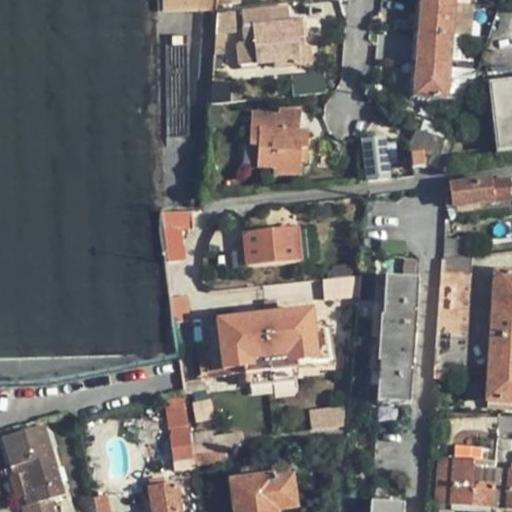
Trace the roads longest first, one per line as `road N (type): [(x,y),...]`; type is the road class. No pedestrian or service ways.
road 1 (residential): [(511,171),(219,207)]
road 2 (residential): [(0,414),(178,379)]
